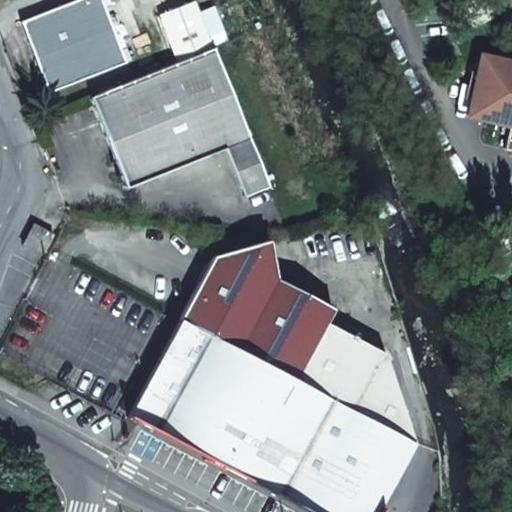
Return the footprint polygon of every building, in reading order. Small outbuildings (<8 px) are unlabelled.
[(77,0),(19,23),(46,92),(123,62),(103,7),(109,5),(106,0),(77,0)] [(175,63),(211,49),(193,1),(157,15),(175,63)] [(175,63),(89,97),(124,187),(222,148),(247,138),(211,49),(175,63)] [(511,64),(481,58),(468,115),(510,125),(511,125),(511,64)] [(268,188),(247,138),(222,148),(242,198),(268,188)] [(41,256),(52,236),(31,225),(20,245),(41,256)] [(177,321),(188,327),(349,412),(380,354),(322,323),(330,309),(274,280),(263,244),(209,261),(177,321)] [(188,327),(177,321),(155,362),(132,405),(143,411),(188,327)] [(132,405),(127,417),(131,419),(307,511),(374,511),(410,444),(349,412),(188,327),(143,411),(132,405)]
